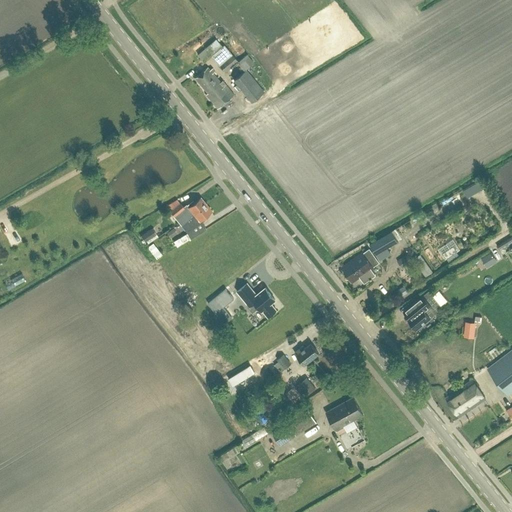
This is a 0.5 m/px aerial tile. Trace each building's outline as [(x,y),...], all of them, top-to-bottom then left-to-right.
[(215,38),(204,47),(210,55),(221,46),(215,38)] [(226,72),(237,62),(243,70),(245,69),(254,62),(246,53),(238,61),(230,52),(223,44),(221,46),(210,55),(218,63),(226,72)] [(207,66),(194,77),(207,92),(205,94),(217,108),(234,94),(224,82),(221,84),(207,66)] [(244,70),(233,79),(251,102),(264,91),(246,69),(244,70)] [(471,182),(462,189),(466,196),(476,189),(471,182)] [(192,200),(187,205),(183,207),(179,202),(170,210),(181,224),(205,203),(200,197),(194,202),(192,200)] [(204,215),(211,210),(205,203),(181,224),(186,230),(199,220),(200,222),(206,217),(204,215)] [(158,235),(152,227),(140,235),(145,241),(146,240),(148,243),(158,235)] [(166,232),(170,237),(176,232),(173,227),(166,232)] [(387,247),(398,241),(392,230),(369,243),(375,254),(387,247)] [(187,232),(179,237),(173,241),(176,246),(182,242),(190,237),(187,232)] [(499,249),(511,240),(511,235),(497,245),(499,249)] [(166,250),(157,239),(153,242),(147,246),(156,258),(162,254),(166,250)] [(387,247),(375,254),(379,260),(390,254),(387,247)] [(370,268),(373,267),(373,266),(379,262),(369,248),(363,252),(342,266),(351,279),(358,275),(359,276),(360,276),(364,282),(369,279),(370,280),(372,279),(371,277),(375,275),(370,268)] [(483,257),(488,265),(496,260),(491,252),(483,257)] [(419,253),(412,257),(423,275),(430,271),(419,253)] [(271,302),(275,299),(266,287),(257,294),(247,282),(237,290),(247,303),(252,311),(258,306),(262,310),(262,309),(268,316),(277,309),(271,302)] [(404,285),(396,291),(400,297),(408,291),(404,285)] [(216,313),(234,298),(226,288),(208,303),(216,313)] [(404,312),(409,318),(408,318),(416,329),(439,310),(440,304),(430,291),(412,305),(404,312)] [(284,355),(275,363),(281,370),(291,363),(297,371),(305,365),(305,364),(319,353),(311,343),(305,347),(303,345),(295,352),(287,358),(284,355)] [(511,348),(487,368),(508,395),(511,391),(511,348)] [(233,385),(255,372),(250,365),(229,378),(233,385)] [(308,378),(298,386),(306,395),(316,387),(308,378)] [(472,379),(446,397),(458,416),(485,397),(472,379)] [(295,385),(286,392),(294,401),(302,395),(295,385)] [(353,396),(326,411),(335,428),(337,431),(344,427),(347,432),(357,426),(353,419),(363,414),(353,396)] [(296,433),(316,421),(305,403),(285,416),(296,433)] [(280,445),(296,435),(288,423),(286,425),(280,417),(270,424),(275,432),(272,433),(280,445)] [(246,444),(268,427),(264,422),(243,439),(246,444)]
